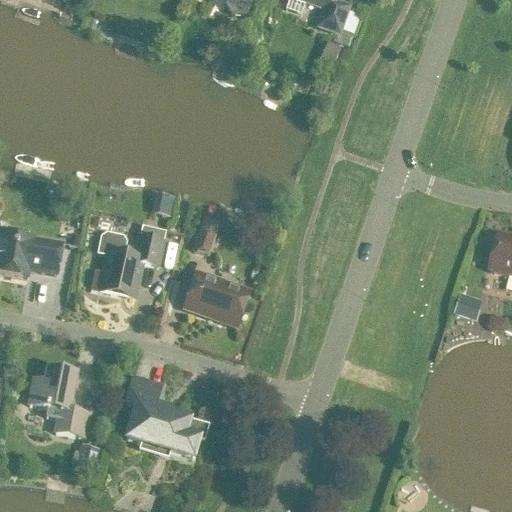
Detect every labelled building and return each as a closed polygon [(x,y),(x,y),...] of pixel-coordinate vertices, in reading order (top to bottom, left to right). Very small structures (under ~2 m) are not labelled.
[(228,0),(225,13),(234,21),(246,20),(251,4),(252,0),(228,0)] [(338,40),(347,14),(335,10),(338,0),(290,0),(302,4),(300,7),(324,15),(318,33),(338,40)] [(340,56),(327,49),(317,69),(330,76),(340,56)] [(158,199),(155,217),(171,220),(174,202),(158,199)] [(142,234),(140,243),(138,243),(134,265),(122,262),(125,249),(121,244),(106,240),(101,244),(97,260),(106,262),(102,280),(94,279),(90,298),(116,303),(117,300),(135,303),(142,271),(157,274),(165,239),(142,234)] [(56,282),(61,251),(33,246),(33,244),(0,238),(0,280),(26,285),(28,274),(40,276),(40,279),(56,282)] [(208,265),(214,244),(198,239),(191,259),(208,265)] [(511,245),(499,242),(490,277),(511,282),(511,245)] [(236,334),(249,299),(196,280),(183,315),(236,334)] [(454,321),(477,329),(483,308),(461,301),(454,321)] [(68,417),(75,381),(47,375),(44,388),(33,386),(28,412),(47,416),(45,426),(57,428),(55,440),(86,446),(90,422),(68,417)] [(185,441),(188,427),(152,416),(159,393),(133,385),(126,410),(135,413),(125,446),(192,466),(198,445),(185,441)] [(93,481),(99,456),(80,452),(74,476),(93,481)]
